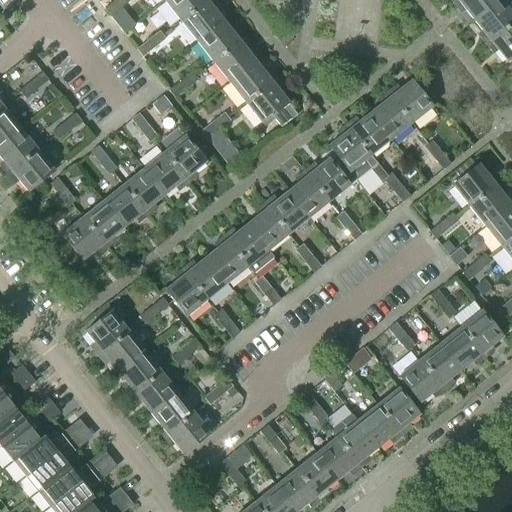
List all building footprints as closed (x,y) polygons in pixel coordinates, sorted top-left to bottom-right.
[(115,0),(115,1),(121,8),(131,0),(115,0)] [(164,0),(163,1),(179,22),(206,0),(164,0)] [(206,0),(179,22),(196,42),(222,21),(214,10),(219,7),(213,0),(206,0)] [(465,10),(473,21),(498,0),(457,0),(452,4),(460,14),(465,10)] [(477,35),(485,45),(511,22),(511,14),(500,0),(498,0),(473,21),(481,31),(477,35)] [(121,8),(115,1),(103,10),(110,18),(121,8)] [(196,42),(212,62),(243,37),(235,27),(231,31),(222,21),(196,42)] [(511,22),(485,45),(493,55),(497,51),(506,62),(511,57),(511,22)] [(159,32),(147,41),(153,49),(165,40),(159,32)] [(212,62),(228,83),(255,61),(247,51),(251,47),(243,37),(212,62)] [(153,49),(147,41),(136,50),(142,58),(153,49)] [(228,83),(244,103),(276,78),(268,68),(263,72),(255,61),(228,83)] [(191,73),(180,82),(186,90),(197,81),(191,73)] [(42,74),(30,83),(36,90),(48,81),(42,74)] [(276,78),(244,103),(261,124),(271,116),(281,128),(297,115),(287,103),(288,103),(279,92),(284,88),(276,78)] [(396,85),(386,92),(411,124),(432,107),(410,80),(400,89),(396,85)] [(186,90),(180,82),(168,91),(174,99),(186,90)] [(36,90),(30,83),(19,92),(25,100),(36,90)] [(380,105),(369,113),(391,140),(411,124),(386,92),(376,100),(380,105)] [(0,146),(21,130),(4,110),(0,113),(0,146)] [(355,117),(345,125),(370,156),(391,140),(369,113),(359,122),(355,117)] [(74,114),(63,124),(69,131),(80,122),(74,114)] [(130,121),(139,132),(147,126),(138,114),(130,121)] [(224,114),(212,123),(218,131),(230,121),(224,114)] [(218,131),(212,123),(201,132),(207,140),(218,131)] [(69,131),(63,124),(51,133),(57,141),(69,131)] [(339,137),(328,146),(337,157),(349,173),(356,181),(368,171),(372,176),(375,174),(381,183),(383,181),(387,177),(381,169),(376,164),(370,156),(345,125),(335,133),(339,137)] [(147,126),(139,132),(149,144),(156,137),(147,126)] [(169,148),(163,153),(188,184),(198,176),(194,172),(205,163),(184,136),(177,129),(163,140),(169,148)] [(0,163),(0,168),(6,175),(37,150),(21,130),(0,146),(0,159),(2,162),(0,163)] [(424,148),(433,160),(440,153),(431,142),(424,148)] [(230,146),(219,155),(229,168),(240,159),(230,146)] [(90,153),(99,164),(106,158),(97,147),(90,153)] [(37,150),(6,175),(14,185),(18,182),(27,193),(54,171),(37,150)] [(163,153),(142,169),(164,196),(174,188),(178,192),(188,184),(163,153)] [(440,153),(433,160),(442,171),(450,165),(440,153)] [(314,163),(304,171),(329,203),(350,186),(356,181),(349,173),(337,157),(331,162),(328,159),(317,168),(314,163)] [(106,158),(99,164),(108,176),(116,170),(106,158)] [(460,179),(451,186),(468,207),(499,182),(491,172),(486,175),(478,164),(474,167),(469,161),(454,172),(460,179)] [(142,169),(122,185),(147,217),(157,209),(153,204),(164,196),(142,169)] [(297,184),(287,192),(308,219),(329,203),(304,171),(294,179),(297,184)] [(387,177),(383,181),(392,192),(400,186),(391,175),(387,177)] [(49,185),(58,197),(66,191),(57,179),(49,185)] [(499,182),(468,207),(484,227),(511,206),(502,195),(507,192),(499,182)] [(122,185),(102,202),(123,229),(134,220),(137,225),(147,217),(122,185)] [(400,186),(392,192),(401,204),(409,198),(400,186)] [(66,191),(58,197),(67,208),(75,202),(66,191)] [(273,196),(263,204),(288,235),(308,219),(287,192),(277,200),(273,196)] [(102,202),(81,218),(106,249),(116,241),(113,237),(123,229),(102,202)] [(257,216),(246,225),(268,251),(288,235),(263,204),(253,212),(257,216)] [(511,207),(511,206),(484,227),(500,248),(511,238),(511,207)] [(335,219),(344,231),(352,224),(343,213),(335,219)] [(451,214),(440,223),(446,231),(458,222),(451,214)] [(106,249),(81,218),(61,235),(82,262),(93,253),(96,257),(106,249)] [(446,231),(440,223),(428,232),(435,240),(446,231)] [(352,224),(344,231),(353,242),(361,236),(352,224)] [(233,228),(223,236),(248,268),(252,274),(273,258),(268,251),(246,225),(236,233),(233,228)] [(216,249),(206,257),(227,284),(248,268),(223,236),(213,244),(216,249)] [(511,238),(500,248),(511,262),(511,238)] [(295,251),(304,263),(312,257),(302,245),(295,251)] [(483,254),(472,263),(478,271),(489,262),(483,254)] [(192,261),(182,269),(207,300),(227,284),(206,257),(196,265),(192,261)] [(312,257),(304,263),(313,274),(321,268),(312,257)] [(478,271),(472,263),(460,272),(466,280),(478,271)] [(176,281),(165,290),(186,317),(207,300),(182,269),(172,277),(176,281)] [(254,284),(263,296),(271,289),(262,278),(254,284)] [(271,289),(263,296),(272,307),(280,301),(271,289)] [(429,296),(438,307),(446,301),(436,290),(429,296)] [(162,299),(150,308),(157,316),(168,307),(162,299)] [(446,301),(438,307),(447,319),(455,313),(446,301)] [(511,312),(504,304),(493,313),(499,321),(511,312)] [(157,316),(150,308),(139,318),(145,325),(157,316)] [(480,310),(460,327),(484,358),(494,350),(491,346),(502,337),(480,310)] [(89,347),(97,357),(128,332),(111,311),(84,332),(93,343),(89,347)] [(213,317),(222,328),(230,322),(221,311),(213,317)] [(230,322),(222,328),(232,340),(239,334),(230,322)] [(388,329),(397,340),(405,334),(396,323),(388,329)] [(460,327),(439,343),(461,370),(471,362),(474,366),(484,358),(460,327)] [(109,363),(117,373),(144,352),(128,332),(97,357),(105,367),(109,363)] [(405,334),(397,340),(406,352),(414,346),(405,334)] [(195,340),(183,349),(189,357),(201,348),(195,340)] [(439,343),(419,359),(444,391),(454,383),(450,378),(461,370),(439,343)] [(189,357),(183,349),(172,358),(178,366),(189,357)] [(121,387),(129,397),(160,372),(144,352),(117,373),(126,384),(121,387)] [(444,391),(419,359),(398,376),(419,403),(430,394),(434,399),(444,391)] [(340,367),(349,378),(357,372),(348,361),(340,367)] [(0,395),(28,374),(21,365),(0,381),(0,395)] [(142,404),(150,414),(177,393),(160,372),(129,397),(137,407),(142,404)] [(357,372),(349,378),(359,390),(366,384),(357,372)] [(0,395),(0,420),(15,409),(10,402),(35,382),(28,374),(0,395)] [(227,380),(215,389),(221,397),(233,388),(227,380)] [(397,388),(376,404),(401,436),(411,428),(408,423),(419,415),(397,388)] [(221,397),(215,389),(204,399),(210,406),(221,397)] [(154,428),(162,438),(193,413),(177,393),(150,414),(158,424),(154,428)] [(300,400),(309,411),(317,405),(307,393),(300,400)] [(0,420),(0,445),(52,404),(45,396),(20,416),(15,409),(0,420)] [(0,447),(12,462),(13,462),(12,461),(39,440),(39,439),(34,433),(59,413),(52,404),(0,445),(0,447)] [(376,404),(356,420),(377,447),(388,439),(391,444),(401,436),(376,404)] [(317,405),(309,411),(318,422),(326,416),(317,405)] [(193,413),(162,438),(170,448),(174,444),(183,455),(210,434),(193,413)] [(351,414),(331,430),(336,437),(361,468),(370,460),(367,456),(377,447),(356,420),(351,414)] [(259,432),(268,444),(276,437),(267,426),(259,432)] [(13,462),(25,476),(67,442),(60,434),(49,443),(44,435),(39,439),(39,440),(12,461),(13,462)] [(276,437),(268,444),(278,455),(285,449),(276,437)] [(336,437),(315,453),(337,480),(347,472),(351,476),(361,468),(336,437)] [(25,476),(37,492),(68,466),(63,460),(74,451),(67,442),(25,476)] [(315,453),(295,469),(320,501),(330,493),(326,488),(337,480),(315,453)] [(219,465),(228,476),(235,470),(226,458),(219,465)] [(37,492),(49,507),(92,473),(85,464),(74,473),(68,466),(37,492)] [(295,469),(275,485),(295,511),(296,511),(306,504),(310,508),(320,501),(295,469)] [(235,470),(228,476),(237,487),(245,481),(235,470)] [(49,507),(53,511),(74,511),(88,501),(89,501),(93,498),(88,490),(99,482),(92,473),(49,507)] [(295,511),(275,485),(254,501),(262,511),(295,511)] [(105,511),(125,496),(119,487),(94,507),(89,501),(88,501),(74,511),(105,511)] [(105,511),(123,511),(132,505),(125,496),(105,511)] [(262,511),(254,501),(241,511),(262,511)]
